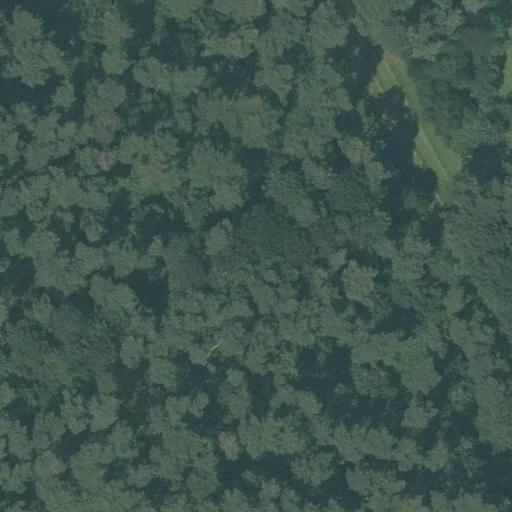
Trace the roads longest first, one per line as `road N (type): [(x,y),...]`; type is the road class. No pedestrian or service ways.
road 1 (track): [(0,375),(423,181)]
road 2 (track): [(328,0),(423,181)]
road 3 (track): [(449,232),(511,348)]
